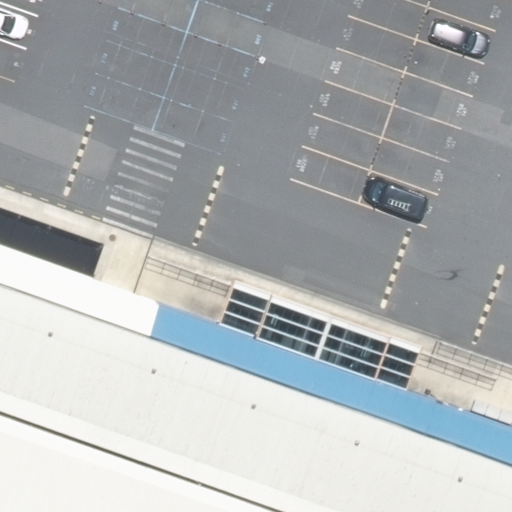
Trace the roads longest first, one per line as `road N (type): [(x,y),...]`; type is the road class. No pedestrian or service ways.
road 1 (unknown): [(32,141),(82,0)]
road 2 (unknown): [(464,288),(511,153)]
